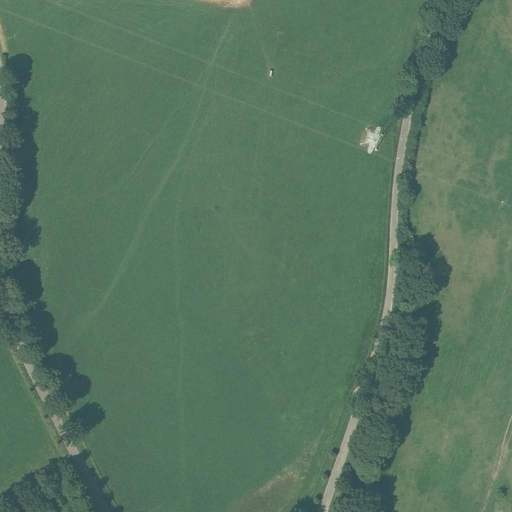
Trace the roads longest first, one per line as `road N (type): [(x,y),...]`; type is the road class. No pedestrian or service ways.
road 1 (unclassified): [(322,511),(384,322),(410,99),(451,0)]
road 2 (unclassified): [(102,511),(14,343),(0,295)]
